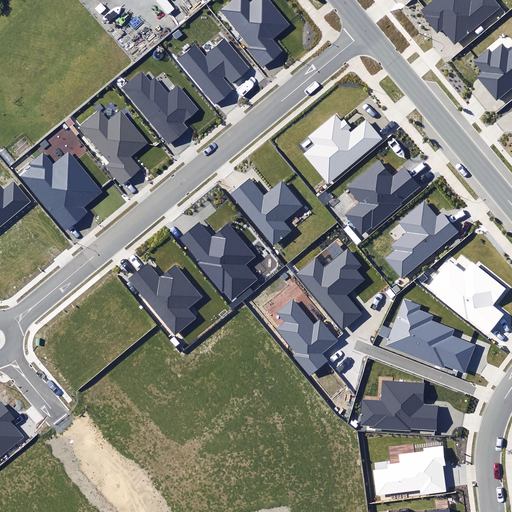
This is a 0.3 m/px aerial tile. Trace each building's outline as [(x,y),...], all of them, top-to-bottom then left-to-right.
[(253,0),(249,4),(245,0),(231,0),(220,9),(251,45),(247,50),(262,68),(283,51),(273,40),(290,25),(269,0),(253,0)] [(333,0),(310,0),(310,1),(320,12),(333,0)] [(434,0),(422,10),(426,16),(424,17),(437,33),(442,29),(454,44),(500,7),(494,0),(434,0)] [(318,14),(308,3),(293,17),(302,28),(318,14)] [(205,57),(195,45),(177,59),(215,104),(232,90),(223,79),(226,76),(232,84),(251,68),(225,38),(206,53),(208,55),(205,57)] [(484,73),(479,77),(497,99),(511,86),(511,48),(509,52),(502,44),(491,52),(489,50),(475,62),(484,73)] [(306,63),(292,48),(241,96),(254,110),(306,63)] [(151,84),(141,72),(122,88),(170,146),(191,128),(186,123),(201,110),(179,84),(167,94),(155,80),(151,84)] [(34,105),(29,99),(14,112),(19,118),(34,105)] [(108,120),(100,111),(81,127),(111,163),(107,167),(122,185),(142,168),(133,158),(151,143),(121,109),(108,120)] [(381,139),(366,122),(352,134),(349,130),(352,128),(344,119),(341,121),(335,113),(307,136),(316,146),(305,155),(328,182),(381,139)] [(52,128),(45,120),(31,133),(38,140),(52,128)] [(31,168),(22,176),(66,229),(87,212),(84,208),(104,192),(70,151),(53,164),(42,152),(27,164),(31,168)] [(392,178),(378,160),(345,186),(358,203),(344,214),(361,236),(370,228),(372,231),(402,207),(399,202),(420,186),(405,168),(392,178)] [(264,196),(249,178),(229,194),(273,247),(292,231),(284,221),(302,206),(281,182),(264,196)] [(0,226),(30,202),(12,181),(3,188),(0,184),(0,226)] [(437,216),(424,201),(398,222),(407,233),(391,246),(395,251),(386,259),(401,278),(457,231),(441,213),(437,216)] [(212,237),(200,222),(180,239),(199,262),(197,264),(222,294),(224,291),(233,301),(259,279),(246,264),(257,255),(229,222),(212,237)] [(323,268),(315,259),(298,274),(343,329),(360,315),(345,296),(366,280),(357,270),(362,265),(348,248),(323,268)] [(464,273),(450,262),(430,287),(439,294),(436,297),(467,321),(468,319),(487,333),(502,314),(491,305),(504,288),(472,263),(464,273)] [(159,278),(147,263),(128,279),(175,336),(196,319),(188,309),(203,297),(176,265),(159,278)] [(314,324),(292,299),(276,312),(285,323),(278,329),(300,354),(294,358),(311,377),(330,361),(324,354),(339,341),(337,339),(319,319),(314,324)] [(420,305),(403,299),(384,346),(444,368),(445,365),(466,373),(477,345),(452,335),(454,330),(432,321),(433,316),(418,310),(420,305)] [(381,401),(362,400),(361,425),(372,426),(372,428),(411,430),(411,428),(436,429),(437,406),(423,405),(424,384),(383,381),(381,401)] [(13,418),(0,403),(0,402),(0,454),(22,437),(9,421),(13,418)] [(420,490),(421,495),(446,492),(443,466),(446,466),(444,446),(424,448),(424,452),(400,455),(401,463),(389,465),(389,468),(374,470),(377,495),(420,490)]
